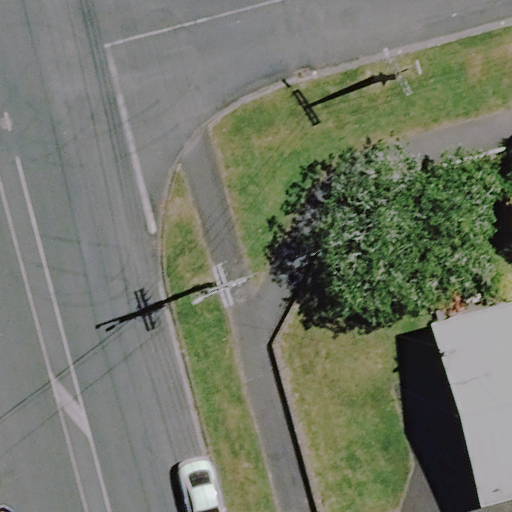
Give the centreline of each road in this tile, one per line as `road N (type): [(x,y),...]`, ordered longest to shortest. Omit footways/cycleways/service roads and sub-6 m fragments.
road 1 (residential): [(0,142),(96,511)]
road 2 (residential): [(0,74),(283,0)]
